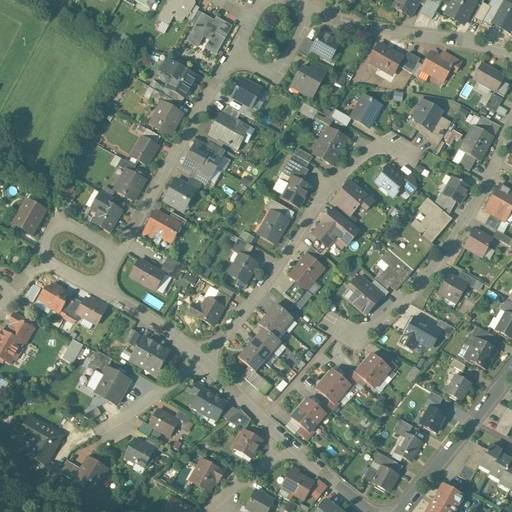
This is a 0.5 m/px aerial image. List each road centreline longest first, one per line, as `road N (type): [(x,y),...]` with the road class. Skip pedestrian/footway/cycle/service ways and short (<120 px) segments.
road 1 (residential): [(410,157),(381,147),(337,179),(204,359)]
road 2 (residential): [(511,121),(480,193),(429,270),(370,329),(335,324)]
road 3 (residential): [(122,250),(232,52)]
road 4 (residential): [(311,13),(511,53)]
road 5 (residential): [(511,370),(399,511)]
road 6 (residential): [(101,289),(204,359)]
road 7 (residential): [(204,359),(294,443)]
